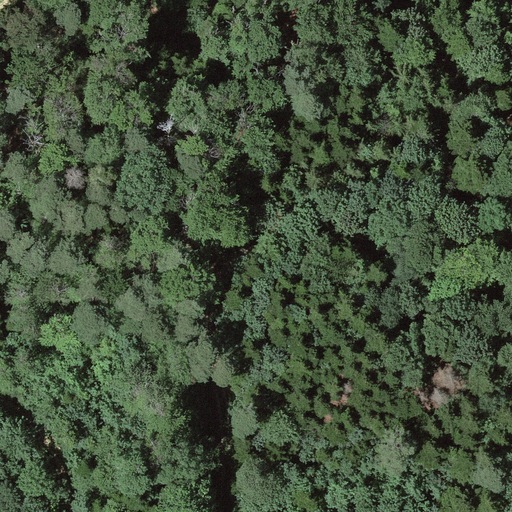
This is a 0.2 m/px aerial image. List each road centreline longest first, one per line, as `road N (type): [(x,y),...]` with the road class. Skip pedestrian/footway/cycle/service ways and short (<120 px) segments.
road 1 (track): [(223,511),(226,420),(206,324),(215,283),(236,256),(302,240),(511,240)]
road 2 (track): [(0,388),(39,422),(64,459),(75,511)]
